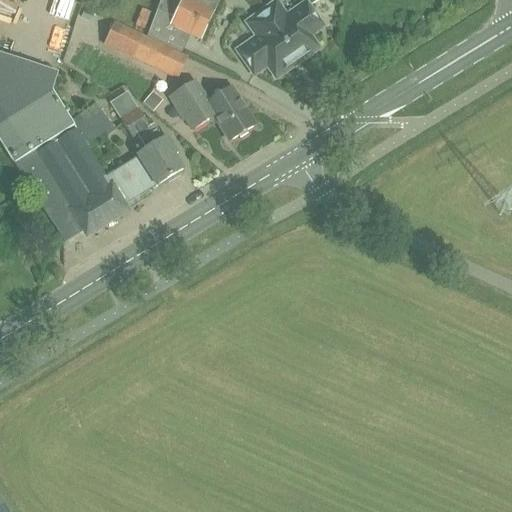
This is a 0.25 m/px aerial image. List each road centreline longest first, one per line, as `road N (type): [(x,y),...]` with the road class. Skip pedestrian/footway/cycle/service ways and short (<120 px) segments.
road 1 (secondary): [(0,340),(297,160)]
road 2 (unclassified): [(511,290),(345,210),(318,192),(297,160)]
road 3 (secondary): [(297,160),(511,25)]
